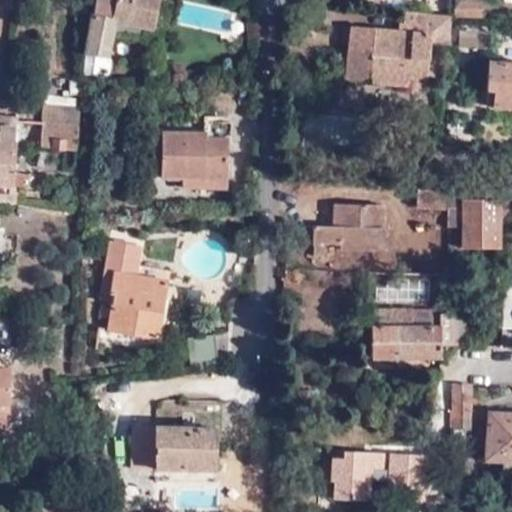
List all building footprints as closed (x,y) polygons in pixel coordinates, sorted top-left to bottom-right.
[(94,0),(84,55),(107,58),(110,45),(113,33),(123,31),(127,30),(141,34),(142,27),(151,29),(156,0),(94,0)] [(472,0),(452,0),(451,18),(476,19),(477,4),(472,4),(472,0)] [(405,21),(439,25),(440,19),(402,15),(402,21),(405,21)] [(427,43),(440,44),(439,25),(405,21),(402,21),(402,33),(351,29),(346,84),(423,89),(427,43)] [(439,25),(440,44),(448,44),(448,26),(446,26),(439,25)] [(463,44),(463,51),(479,52),(478,35),(450,34),(450,44),(463,44)] [(511,63),(488,64),(487,91),(490,92),(490,106),(496,106),(496,109),(511,109),(511,63)] [(43,124),(77,127),(79,111),(45,106),(43,124)] [(0,126),(8,127),(8,117),(0,116),(0,126)] [(0,182),(5,183),(7,145),(11,139),(12,117),(8,117),(8,127),(0,126),(0,182)] [(74,152),(77,127),(43,124),(42,123),(39,148),(74,152)] [(197,141),(159,141),(159,186),(180,186),(180,195),(223,194),(223,145),(228,145),(228,129),(198,128),(197,141)] [(43,177),(29,175),(27,189),(41,191),(43,177)] [(445,193),(414,192),(415,210),(445,211),(445,193)] [(447,193),(448,211),(464,212),(463,250),(499,251),(500,231),(510,231),(510,205),(479,204),(480,195),(447,193)] [(383,207),(332,206),(331,231),(311,231),(312,247),(339,247),(339,252),(382,253),(383,207)] [(141,253),(113,246),(99,299),(114,303),(106,337),(156,347),(166,289),(134,283),(141,253)] [(502,329),(503,322),(503,285),(487,284),(487,330),(502,329)] [(502,332),(511,331),(511,289),(504,289),(503,322),(502,329),(502,332)] [(439,361),(440,347),(450,348),(449,319),(436,319),(436,315),(412,316),(412,313),(372,313),(371,361),(439,361)] [(450,348),(467,348),(467,319),(449,319),(450,348)] [(187,344),(188,372),(216,370),(214,342),(187,344)] [(0,422),(8,422),(17,422),(17,401),(9,402),(9,369),(0,369),(0,422)] [(451,390),(451,433),(472,434),(471,391),(451,390)] [(511,417),(487,417),(487,439),(479,438),(478,453),(487,453),(487,464),(511,464),(511,417)] [(0,432),(8,433),(8,422),(0,422),(0,432)] [(215,430),(133,430),(132,470),(214,471),(215,430)] [(384,455),(346,454),(346,461),(332,460),(332,485),(337,485),(338,502),(373,502),(374,471),(384,471),(384,455)] [(444,475),(426,475),(426,502),(443,501),(444,475)]
